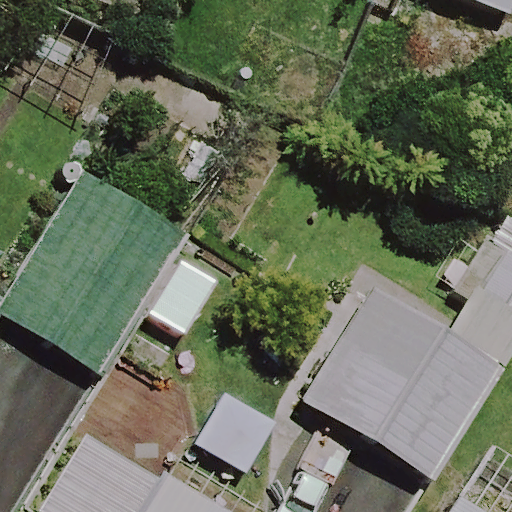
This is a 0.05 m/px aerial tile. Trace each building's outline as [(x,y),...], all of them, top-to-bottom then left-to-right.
[(499,0),(414,0),(488,28),(499,0)] [(241,148),(158,97),(109,177),(193,228),(241,148)] [(169,254),(64,190),(0,293),(0,328),(89,384),(169,254)] [(511,333),(511,239),(490,226),(419,344),(347,302),(280,413),(415,494),(511,333)] [(511,511),(511,483),(472,459),(439,511),(511,511)] [(183,511),(147,491),(134,511),(183,511)]
